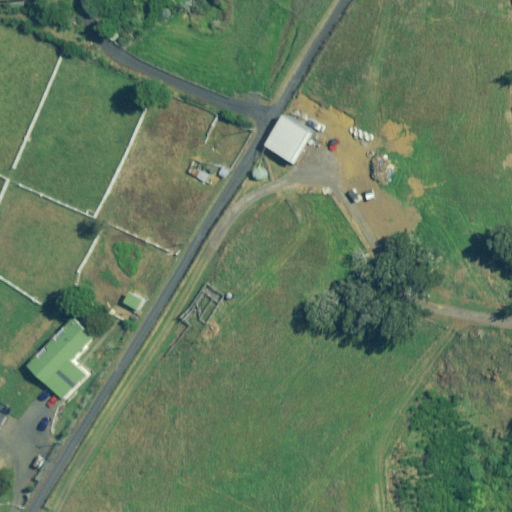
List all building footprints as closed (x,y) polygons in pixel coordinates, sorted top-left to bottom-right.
[(321,133),(292,114),(274,145),(303,163),(321,133)] [(223,161),(218,171),(230,177),(235,166),(223,161)] [(194,164),(190,172),(215,184),(218,176),(194,164)] [(136,291),(130,301),(143,309),(149,299),(136,291)] [(100,336),(81,318),(35,365),(68,397),(91,373),(77,360),(100,336)]
